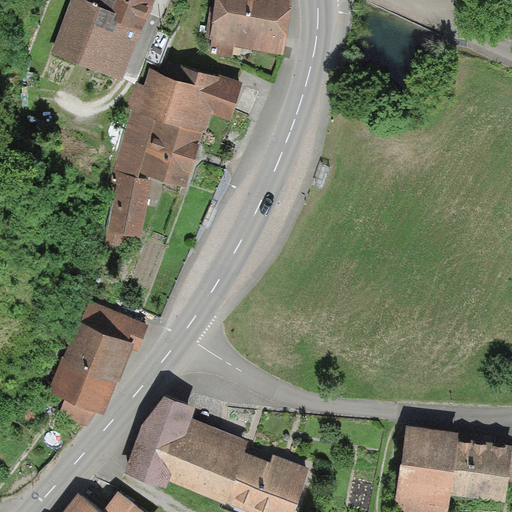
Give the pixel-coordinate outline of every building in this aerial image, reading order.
[(72,0),(50,56),(122,81),(154,9),(157,0),(72,0)] [(216,0),(210,55),(235,58),(236,51),(285,58),(292,0),(216,0)] [(213,116),(230,121),(244,83),(218,74),(217,78),(181,66),(176,80),(151,72),(146,87),(137,84),(128,108),(132,110),(114,169),(153,179),(187,189),(197,155),(203,134),(207,134),(213,116)] [(141,239),(153,179),(114,169),(110,180),(117,184),(105,246),(123,247),(126,237),(141,239)] [(94,316),(80,311),(52,383),(70,390),(62,410),(85,420),(93,400),(103,404),(117,369),(120,370),(131,344),(138,347),(149,318),(101,300),(94,316)] [(197,397),(165,384),(150,421),(132,463),(167,477),(170,470),(225,493),(222,500),(252,511),(271,511),(273,508),(283,511),(287,511),(307,463),(274,450),(271,457),(244,446),(249,434),(191,411),(197,397)] [(447,511),(451,487),(459,432),(460,422),(405,415),(391,511),(447,511)] [(459,432),(451,487),(511,494),(511,446),(509,446),(509,439),(495,437),(459,432)] [(159,511),(117,479),(102,499),(83,484),(61,511),(159,511)]
